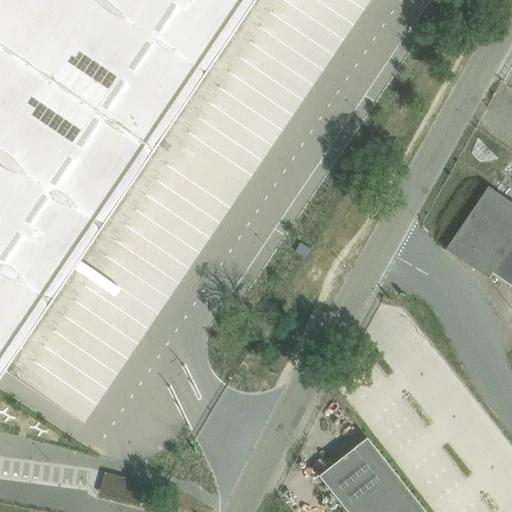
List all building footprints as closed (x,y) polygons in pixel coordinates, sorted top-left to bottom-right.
[(0,0),(0,51),(153,155),(257,0),(0,0)] [(0,379),(6,371),(153,155),(0,51),(0,379)] [(511,202),(490,188),(448,250),(490,279),(494,274),(511,285),(511,202)] [(349,511),(427,511),(370,438),(321,477),(349,511)] [(106,471),(100,492),(139,503),(145,482),(106,471)]
